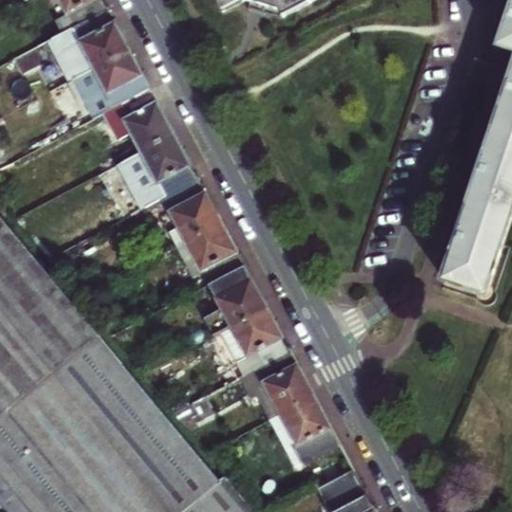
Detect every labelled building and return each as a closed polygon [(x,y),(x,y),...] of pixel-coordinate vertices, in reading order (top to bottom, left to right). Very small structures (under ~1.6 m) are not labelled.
[(68,31),(104,12),(99,3),(97,0),(55,0),(64,16),(61,17),(68,31)] [(210,0),(220,17),(242,6),(248,7),(246,15),(257,18),(279,24),(322,0),(210,0)] [(497,106),(502,108),(485,161),(480,158),(479,162),(474,177),(472,183),(478,185),(463,231),(458,229),(456,233),(452,248),(450,253),(456,255),(444,290),(486,304),(511,223),(511,4),(511,6),(508,5),(507,8),(502,23),(500,30),(503,30),(498,47),(497,51),(511,56),(511,76),(510,83),(505,81),(503,85),(503,86),(499,99),(497,106)] [(497,16),(502,23),(507,8),(501,12),(497,14),(497,16)] [(119,40),(104,12),(68,31),(89,69),(124,50),(119,40)] [(147,93),(139,76),(124,50),(89,69),(70,79),(94,122),(106,116),(147,93)] [(499,99),(503,86),(496,88),(490,90),(499,99)] [(147,93),(106,116),(115,132),(125,127),(139,155),(172,137),(158,112),(147,93)] [(186,163),(172,137),(139,155),(163,199),(196,181),(186,163)] [(474,177),(479,162),(470,167),(465,169),(472,177),(474,177)] [(196,181),(163,199),(174,214),(171,216),(186,242),(220,224),(206,198),(196,181)] [(0,511),(256,511),(226,475),(219,480),(0,222),(0,511)] [(243,266),(234,250),(220,224),(186,242),(177,247),(194,277),(202,273),(209,285),(243,266)] [(449,237),(442,240),(452,248),(456,233),(449,237)] [(231,327),(266,307),(256,289),(243,266),(209,285),(221,308),(204,317),(214,336),(231,327)] [(255,371),(290,352),(279,330),(266,307),(231,327),(255,371)] [(303,374),(290,352),(255,371),(233,382),(242,398),(258,390),(273,419),(284,413),(315,396),(306,380),(303,374)] [(328,419),(315,396),(284,413),(301,445),(295,448),(304,464),(341,444),(328,419)] [(379,511),(354,467),(320,486),(334,511),(379,511)]
